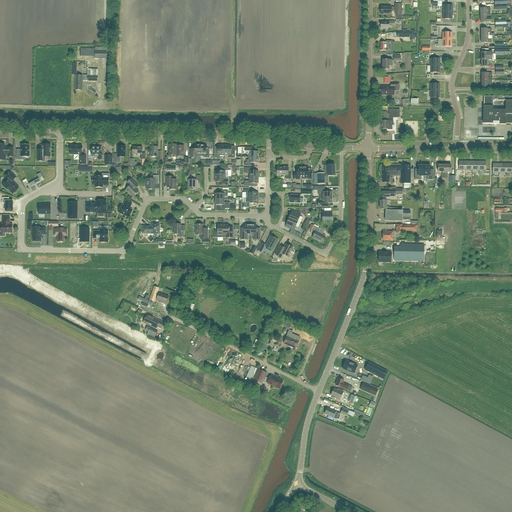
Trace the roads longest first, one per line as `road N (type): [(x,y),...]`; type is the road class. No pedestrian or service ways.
road 1 (tertiary): [(296,484),(310,412),(366,266),(368,148)]
road 2 (residential): [(55,184),(22,202),(22,249),(122,251),(147,198),(182,199),(193,209)]
road 3 (tertiary): [(269,137),(60,131)]
road 4 (residential): [(456,149),(451,87),(467,39),(468,0)]
road 5 (tertiary): [(368,148),(369,0)]
